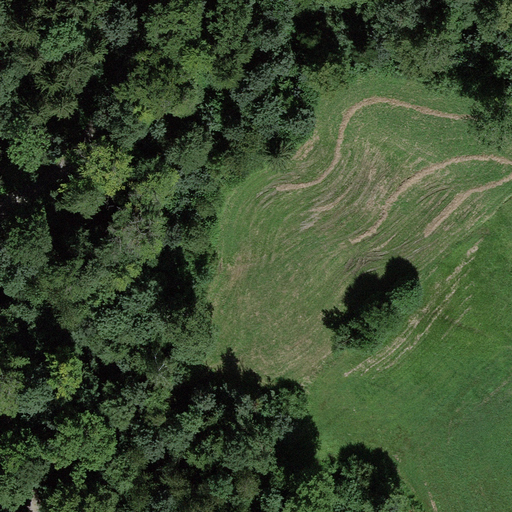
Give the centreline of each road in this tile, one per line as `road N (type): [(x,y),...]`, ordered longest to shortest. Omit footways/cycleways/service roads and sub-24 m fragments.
road 1 (track): [(17,475),(80,449),(234,465),(343,445)]
road 2 (track): [(0,209),(68,161),(101,125),(166,0)]
